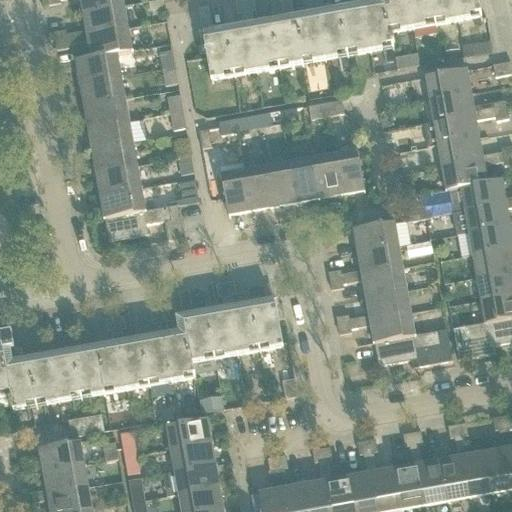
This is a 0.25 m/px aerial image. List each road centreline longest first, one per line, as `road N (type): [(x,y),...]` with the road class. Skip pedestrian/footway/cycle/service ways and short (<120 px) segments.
road 1 (residential): [(511,388),(333,418),(300,259),(280,247),(77,280)]
road 2 (residential): [(77,280),(44,131)]
road 3 (residential): [(44,131),(19,0)]
